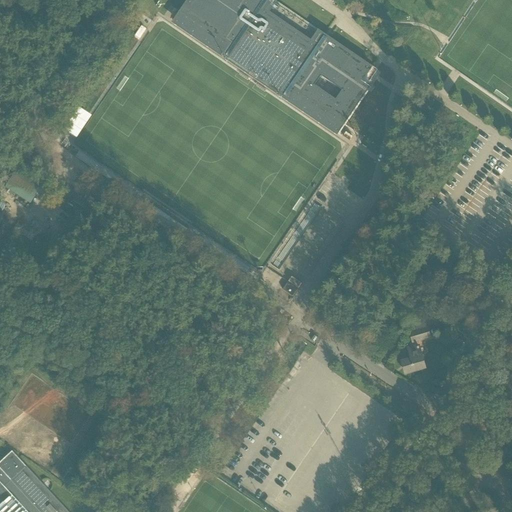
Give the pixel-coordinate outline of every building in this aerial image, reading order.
[(270,0),(189,0),(181,13),(179,16),(175,22),(173,21),(173,22),(225,57),(229,51),(233,54),(229,60),(253,76),(257,70),(262,74),(258,80),(283,97),(287,91),(291,93),(287,99),(336,133),(339,135),(339,134),(338,133),(344,124),(369,87),(370,88),(361,82),(370,68),(270,0)] [(79,147),(70,161),(101,182),(111,168),(79,147)] [(345,148),(265,264),(296,286),(376,170),(345,148)] [(30,204),(42,186),(16,169),(4,188),(30,204)] [(115,171),(105,185),(148,214),(144,220),(157,229),(161,223),(204,252),(214,238),(115,171)] [(87,211),(91,205),(76,195),(72,201),(87,211)] [(217,240),(207,255),(239,276),(249,262),(217,240)] [(261,270),(251,285),(278,304),(284,296),(285,297),(290,290),(261,270)] [(411,334),(413,341),(430,336),(428,328),(411,334)] [(403,363),(406,374),(425,368),(419,346),(409,349),(412,360),(403,363)] [(0,511),(66,511),(25,467),(11,452),(0,462),(0,511)] [(62,480),(67,484),(73,476),(68,472),(62,480)]
